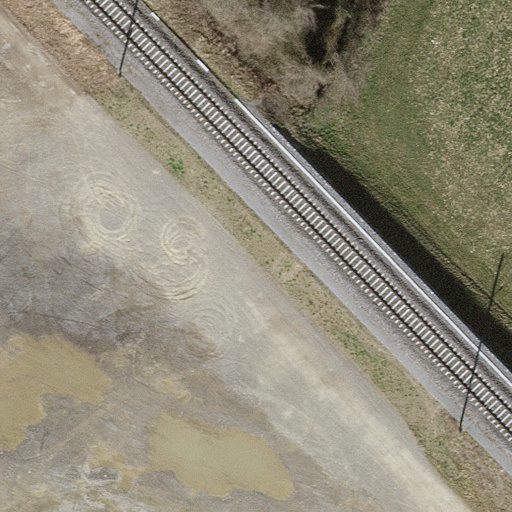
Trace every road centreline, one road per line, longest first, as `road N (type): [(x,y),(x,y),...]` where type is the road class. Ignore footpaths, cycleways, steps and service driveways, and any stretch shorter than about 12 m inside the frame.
road 1 (track): [(458,511),(0,20)]
road 2 (track): [(511,277),(366,127)]
